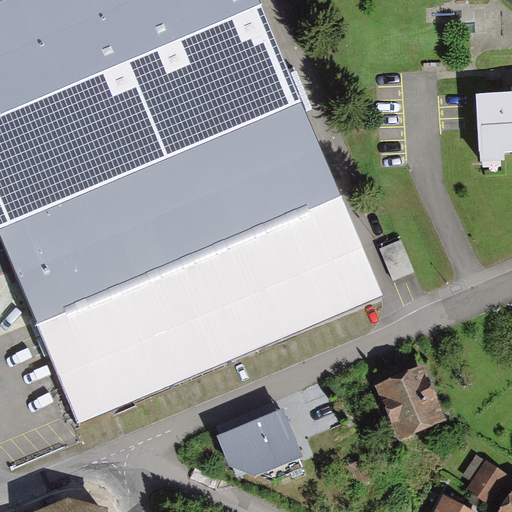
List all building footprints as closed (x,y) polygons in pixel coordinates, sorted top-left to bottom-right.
[(0,236),(81,425),(381,297),(253,0),(11,0),(0,5),(0,236)] [(511,96),(476,98),(478,159),(504,158),(504,148),(511,147),(511,96)] [(378,382),(400,436),(443,418),(422,364),(378,382)] [(222,438),(236,475),(295,451),(280,415),(222,438)] [(443,511),(480,511),(502,475),(476,459),(443,511)] [(511,511),(511,492),(499,511),(511,511)]
